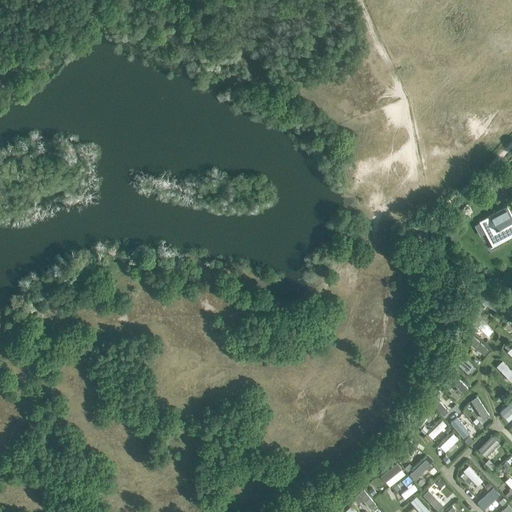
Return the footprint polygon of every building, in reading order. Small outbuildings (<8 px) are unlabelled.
[(505,187),(503,188),(502,187),(505,184),(502,179),(492,188),(495,195),(499,193),(503,199),(509,196),(505,187)] [(479,222),(493,247),(511,236),(511,216),(507,206),(479,222)] [(493,330),(478,316),(470,325),(475,330),(479,326),(488,335),(493,330)] [(468,341),(484,355),(488,350),(473,336),(468,341)] [(453,357),(467,369),(470,366),(467,363),(468,362),(461,355),(459,357),(456,354),(453,357)] [(511,380),(511,371),(502,361),(496,366),(511,381),(511,380)] [(468,389),(453,373),(448,378),(457,388),(456,389),(459,393),(461,391),(463,394),(468,389)] [(434,395),(429,399),(443,415),(448,411),(439,401),(441,399),(438,396),(436,398),(434,395)] [(486,411),(477,398),(472,401),(481,414),(486,411)] [(420,426),(433,408),(427,404),(414,422),(420,426)] [(466,431),(453,416),(448,421),(462,435),(466,431)] [(432,438),(446,425),(442,421),(428,434),(432,438)] [(445,451),(458,438),(453,433),(440,446),(445,451)] [(486,457),(499,443),(492,436),(478,449),(486,457)] [(406,459),(414,446),(409,443),(401,456),(406,459)] [(415,479),(430,464),(425,459),(410,474),(415,479)] [(467,461),(456,472),(461,477),(467,470),(469,472),(470,470),(472,473),(475,470),(472,466),(467,461)] [(472,491),(482,480),(478,476),(468,486),(472,491)] [(435,482),(440,488),(445,483),(440,478),(435,482)] [(405,498),(418,489),(414,484),(412,482),(408,485),(410,487),(402,493),(405,498)] [(376,504),(363,489),(352,498),(357,504),(363,499),(370,509),(376,504)] [(423,495),(438,510),(443,505),(428,490),(423,495)] [(430,511),(417,498),(412,503),(420,511),(430,511)]
